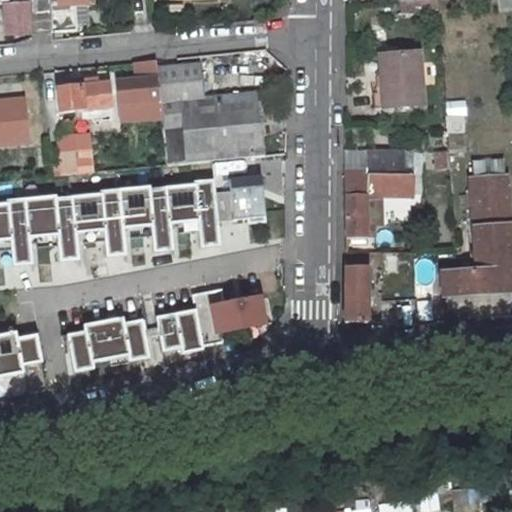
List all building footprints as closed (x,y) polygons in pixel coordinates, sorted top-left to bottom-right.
[(51,0),(41,0),(32,1),(35,33),(54,31),(51,0)] [(74,6),(88,4),(93,3),(93,0),(51,0),(54,31),(77,29),(77,27),(74,6)] [(412,0),(398,0),(399,12),(413,10),(412,0)] [(434,0),(412,0),(413,10),(435,8),(434,0)] [(90,25),(88,4),(74,6),(77,27),(90,25)] [(416,51),(378,53),(379,81),(372,82),(373,108),(421,104),(416,51)] [(159,79),(158,67),(157,61),(137,63),(139,81),(159,79)] [(204,98),(201,63),(176,65),(158,67),(159,79),(160,100),(162,126),(180,124),(184,163),(261,154),(256,92),(204,98)] [(56,89),(58,114),(77,112),(77,121),(91,120),(91,116),(95,116),(94,110),(110,109),(107,84),(99,85),(99,79),(81,82),(81,87),(56,89)] [(159,79),(139,81),(119,83),(121,103),(160,100),(159,79)] [(26,99),(0,102),(0,144),(31,141),(26,99)] [(160,105),(160,100),(121,103),(122,120),(146,118),(145,107),(160,105)] [(465,149),(466,115),(447,115),(446,149),(465,149)] [(410,148),(366,148),(366,172),(344,173),(345,236),(367,235),(367,193),(410,192),(410,148)] [(61,152),(63,175),(74,174),(73,151),(61,152)] [(508,172),(507,157),(474,159),(475,174),(508,172)] [(264,221),(259,175),(228,178),(229,190),(213,192),(212,180),(164,185),(164,187),(148,189),(148,187),(70,195),(70,197),(55,199),(54,197),(0,202),(0,251),(10,250),(12,266),(30,264),(29,248),(57,245),(59,261),(77,259),(75,243),(103,240),(105,256),(124,254),(122,238),(151,235),(152,251),(171,249),(169,233),(198,230),(199,247),(218,245),(215,221),(246,217),(247,223),(264,221)] [(444,296),(456,295),(511,291),(511,280),(504,177),(470,180),(476,270),(442,273),(444,296)] [(366,320),(367,265),(344,265),(344,320),(366,320)] [(193,309),(155,317),(162,351),(180,348),(181,353),(202,349),(202,346),(224,342),(221,331),(263,323),(258,297),(224,304),(221,288),(190,294),(193,309)] [(145,329),(143,319),(123,323),(122,317),(82,325),(83,331),(60,336),(62,345),(67,344),(73,372),(93,368),(92,362),(126,355),(128,361),(149,357),(144,329),(145,329)] [(0,377),(23,373),(22,366),(16,338),(15,332),(0,335),(0,377)] [(16,338),(22,366),(42,362),(36,334),(16,338)] [(455,503),(486,501),(486,489),(454,491),(455,503)]
